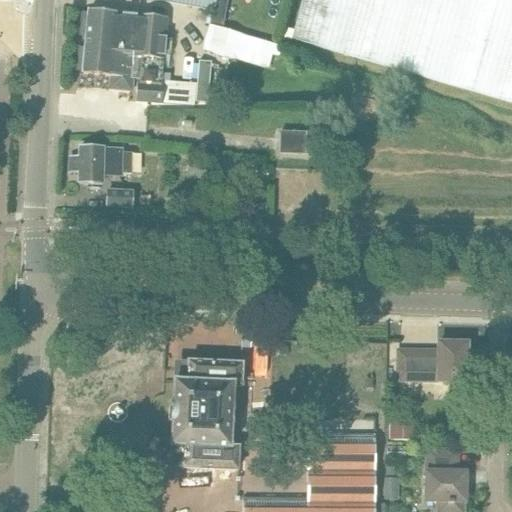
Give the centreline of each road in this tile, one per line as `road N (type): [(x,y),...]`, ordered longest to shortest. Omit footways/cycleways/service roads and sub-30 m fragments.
road 1 (tertiary): [(500,302),(94,296),(50,286)]
road 2 (tertiary): [(50,286),(37,268),(33,229),(43,30)]
road 3 (tertiary): [(24,491),(31,309),(50,286)]
road 4 (residential): [(503,511),(496,502),(500,302)]
